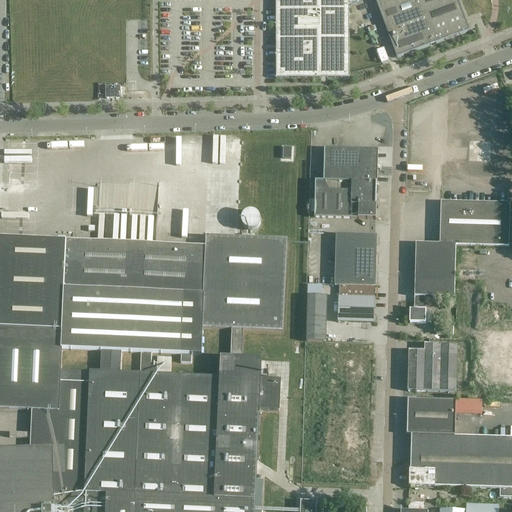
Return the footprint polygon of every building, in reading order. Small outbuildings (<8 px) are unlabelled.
[(275,0),(276,79),(276,80),(349,79),(350,79),(349,78),(349,4),(359,0),(375,0),(397,58),(396,58),(397,59),(410,54),(469,32),(457,0),(275,0)] [(382,65),(388,62),(384,50),(377,53),(382,65)] [(121,99),(120,87),(105,87),(105,100),(121,99)] [(498,142),(469,141),(469,164),(498,164),(498,142)] [(292,149),(284,149),(283,160),(291,160),(292,149)] [(378,151),(325,150),(324,183),(315,182),(315,192),(315,219),(377,220),(377,207),(376,207),(377,192),(377,184),(378,151)] [(34,189),(34,172),(8,171),(7,188),(34,189)] [(59,215),(63,221),(85,207),(81,202),(59,215)] [(426,325),(426,324),(432,324),(432,312),(426,311),(426,298),(454,299),(456,247),(509,248),(510,205),(441,203),(440,245),(416,245),(414,310),(414,311),(410,311),(410,324),(426,325)] [(242,221),(241,222),(242,223),(242,224),(242,225),(243,226),(243,227),(244,228),(245,229),(246,230),(247,230),(248,231),(249,231),(250,231),(251,231),(253,231),(254,231),(255,230),(256,230),(257,229),(258,228),(258,227),(259,226),(260,225),(260,224),(260,223),(260,222),(260,221),(260,220),(260,218),(259,217),(258,216),(258,215),(257,215),(256,214),(255,213),(254,213),(253,213),(251,212),(250,212),(249,213),(248,213),(247,213),(246,214),(245,215),(244,215),(243,216),(243,217),(242,218),(242,220),(242,221)] [(153,239),(153,219),(149,219),(149,222),(143,222),(143,239),(153,239)] [(374,324),(375,300),(377,237),(320,235),(319,286),(340,286),(339,298),(338,323),(374,324)] [(0,511),(54,511),(54,509),(85,504),(84,511),(255,511),(260,412),(272,412),(279,413),(281,382),(272,382),(261,381),(262,361),(242,360),(243,331),(272,332),(283,333),(287,242),(272,242),(207,239),(207,248),(66,242),(0,238),(0,410),(39,412),(42,449),(0,450),(0,511)] [(307,343),(323,343),(324,298),(308,298),(307,343)] [(453,327),(438,327),(437,335),(453,336),(453,327)] [(425,353),(409,352),(408,392),(456,393),(457,346),(425,346),(425,353)] [(511,439),(455,438),(456,402),(408,400),(407,435),(412,436),(411,471),(410,471),(409,488),(435,488),(500,490),(500,498),(511,498),(511,439)] [(301,503),(300,511),(316,511),(317,503),(301,503)]
